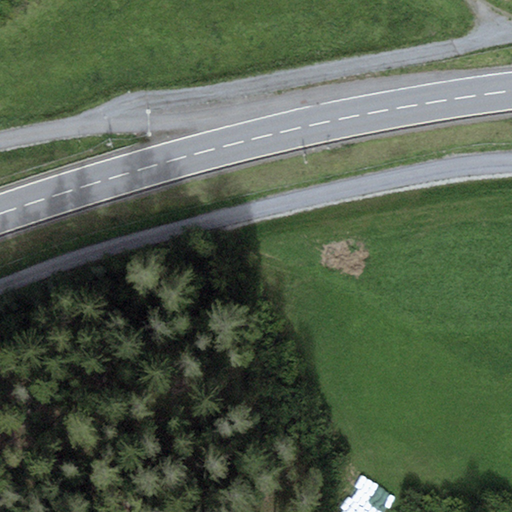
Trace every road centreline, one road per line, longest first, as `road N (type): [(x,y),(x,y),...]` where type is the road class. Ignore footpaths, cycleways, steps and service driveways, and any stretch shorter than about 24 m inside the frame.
road 1 (track): [(0,294),(235,213),(511,162)]
road 2 (track): [(511,36),(125,122)]
road 3 (primary): [(366,114),(226,145),(0,215)]
road 4 (primary): [(366,114),(156,123)]
road 5 (primary): [(511,92),(366,114)]
road 6 (track): [(125,122),(0,143)]
